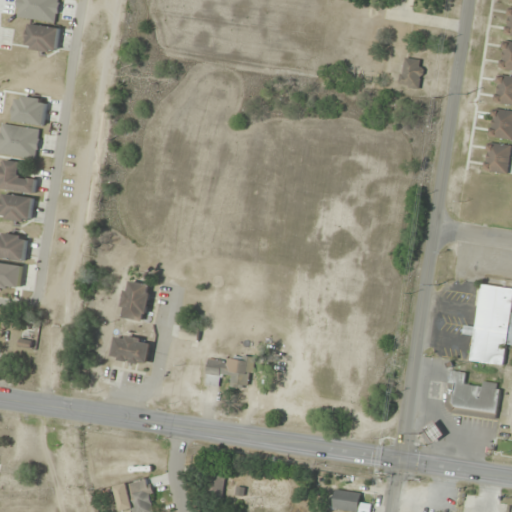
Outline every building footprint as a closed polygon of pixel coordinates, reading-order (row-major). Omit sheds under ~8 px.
[(18,0),(16,18),(58,23),(60,0),(18,0)] [(59,51),(59,26),(29,26),(29,51),(59,51)] [(511,41),(503,41),(500,69),(511,70),(511,41)] [(426,62),(405,58),(400,86),(421,90),(426,62)] [(511,76),(498,76),(496,104),(511,105),(511,76)] [(45,126),(48,100),(18,96),(14,122),(45,126)] [(511,140),(511,111),(494,109),(490,137),(511,140)] [(42,130),(2,124),(0,135),(0,154),(38,160),(42,130)] [(511,145),(487,144),(485,172),(509,173),(511,145)] [(36,193),(37,176),(21,174),(23,162),(4,160),(1,190),(36,193)] [(0,217),(30,223),(35,199),(5,193),(0,217)] [(0,258),(26,261),(29,237),(0,233),(0,258)] [(144,323),(153,286),(130,281),(121,317),(144,323)] [(511,341),(511,288),(482,285),(477,332),(475,332),(472,361),(505,365),(508,344),(511,344),(511,341)] [(149,365),(152,341),(116,335),(113,360),(149,365)] [(209,356),(205,386),(221,388),(223,377),(232,378),(231,387),(251,390),(254,362),(209,356)] [(498,420),(502,385),(484,383),(484,387),(467,385),(468,373),(451,371),(445,413),(498,420)] [(420,433),(434,445),(446,432),(432,419),(420,433)] [(224,475),(208,474),(207,498),(224,498),(224,475)] [(133,511),(155,511),(150,479),(116,484),(120,511),(122,511),(133,511)] [(371,511),(371,505),(361,505),(361,491),(334,491),(334,511),(371,511)]
